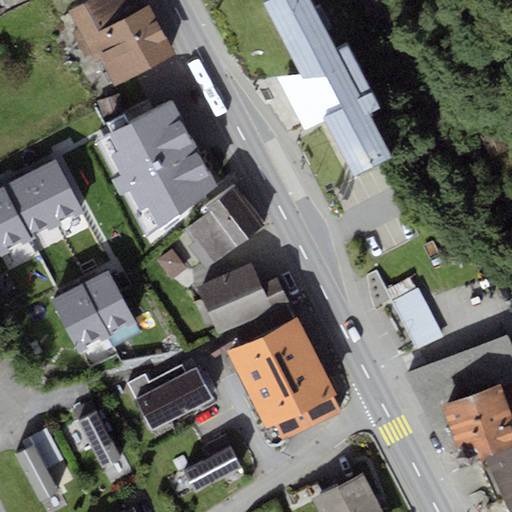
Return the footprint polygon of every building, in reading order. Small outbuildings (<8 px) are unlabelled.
[(132,0),(87,0),(69,9),(96,62),(101,59),(115,86),(177,54),(151,4),(138,10),(132,0)] [(311,0),(267,0),(262,3),(297,66),(277,77),(305,130),(324,121),(354,176),(393,155),(371,114),(383,107),(348,41),(337,47),(311,0)] [(213,186),(171,104),(114,132),(124,152),(118,155),(143,206),(151,202),(162,225),(213,186)] [(55,158),(28,173),(56,227),(84,212),(55,158)] [(28,173),(0,187),(0,188),(28,241),(56,227),(28,173)] [(266,224),(235,183),(208,203),(212,208),(185,228),(195,241),(189,246),(206,269),(266,224)] [(0,188),(0,255),(0,256),(28,241),(0,188)] [(251,263),(198,287),(220,335),(273,311),(251,263)] [(108,269),(78,285),(107,337),(137,321),(108,269)] [(418,277),(389,287),(410,348),(440,337),(418,277)] [(78,285),(49,301),(78,353),(107,337),(78,285)] [(262,334),(309,427),(341,411),(334,395),(336,394),(298,317),(262,334)] [(511,343),(507,331),(408,374),(426,414),(443,407),(498,383),(511,376),(511,343)] [(309,427),(262,334),(227,351),(266,429),(275,425),(283,440),(309,427)] [(197,367),(136,398),(152,430),(213,398),(197,367)] [(511,376),(498,383),(511,414),(511,376)] [(511,414),(498,383),(443,407),(468,463),(485,455),(511,443),(511,414)] [(98,410),(78,420),(103,468),(122,458),(98,410)] [(26,448),(16,453),(42,501),(60,492),(48,468),(65,459),(48,427),(22,441),(26,448)] [(511,511),(511,443),(485,455),(510,511),(511,511)] [(230,445),(183,470),(195,492),(242,467),(230,445)] [(383,511),(362,472),(312,498),(319,511),(383,511)]
